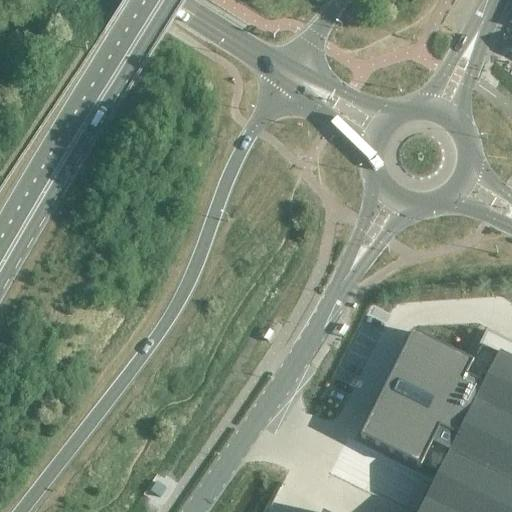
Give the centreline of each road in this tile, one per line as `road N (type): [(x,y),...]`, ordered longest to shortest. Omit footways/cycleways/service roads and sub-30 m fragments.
road 1 (primary): [(24,511),(160,338),(239,152),(288,74)]
road 2 (primary): [(157,0),(0,258)]
road 3 (tertiary): [(193,511),(348,275)]
road 4 (secondary): [(288,74),(167,0)]
road 5 (unknown): [(243,439),(367,503)]
